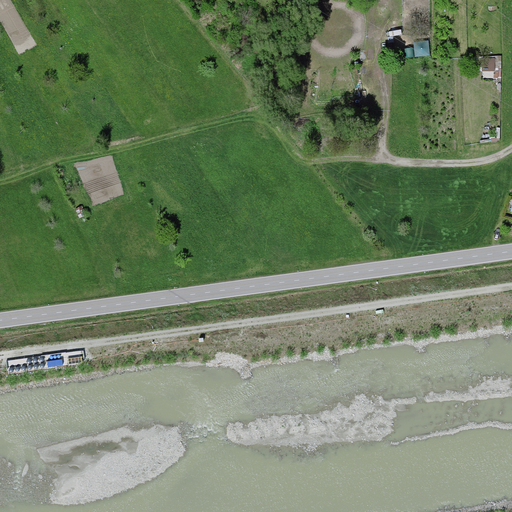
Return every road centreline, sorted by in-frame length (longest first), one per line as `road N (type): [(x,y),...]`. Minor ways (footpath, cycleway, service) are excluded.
road 1 (track): [(0,355),(511,286)]
road 2 (tertiary): [(0,320),(511,251)]
road 3 (track): [(511,147),(497,158),(437,162),(325,157),(308,128),(303,70)]
